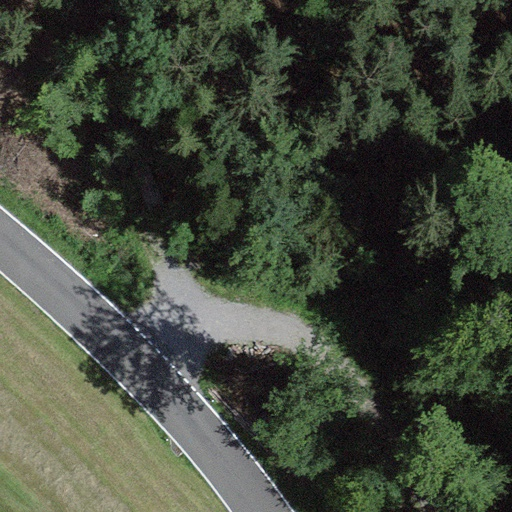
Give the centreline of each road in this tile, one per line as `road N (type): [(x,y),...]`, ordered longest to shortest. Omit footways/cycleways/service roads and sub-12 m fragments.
road 1 (track): [(144,376),(189,326),(249,311),(304,331),(354,386),(439,511)]
road 2 (tertiary): [(0,238),(111,341),(236,476),(259,511)]
